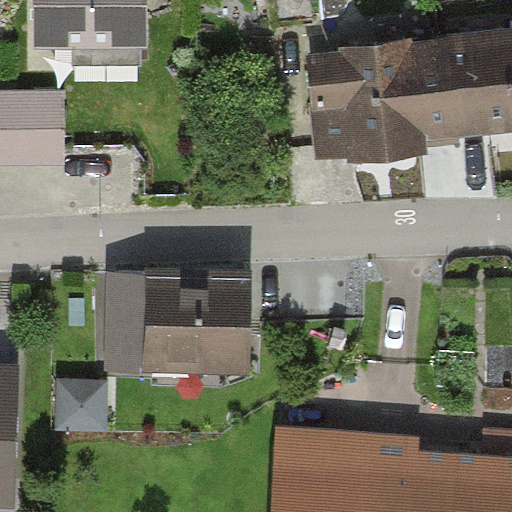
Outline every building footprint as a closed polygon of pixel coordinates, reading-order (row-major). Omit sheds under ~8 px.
[(142,50),(140,0),(35,0),(36,52),(142,50)] [(271,0),(274,27),(323,22),(321,0),(271,0)] [(511,120),(511,31),(444,41),(450,86),(416,91),(421,131),(511,120)] [(354,154),(422,147),(421,131),(416,91),(450,86),(444,41),(312,53),(323,154),(353,151),(354,154)] [(59,90),(0,89),(0,167),(59,168),(59,90)] [(239,365),(238,270),(142,271),(144,366),(239,365)] [(14,365),(0,364),(0,510),(12,511),(14,365)] [(67,420),(113,420),(113,369),(67,369),(67,420)] [(271,511),(511,511),(511,453),(274,444),(271,511)]
